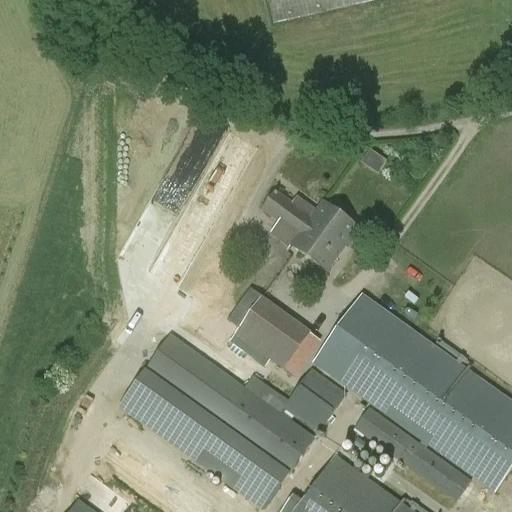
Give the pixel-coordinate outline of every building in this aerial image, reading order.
[(268,0),(274,26),(388,0),(268,0)] [(370,151),(361,163),(376,175),(385,163),(370,151)] [(276,193),(263,212),(299,238),(292,247),(328,273),(359,230),(323,204),(316,213),(297,199),(292,205),(276,193)] [(511,406),(362,298),(314,365),(494,495),(511,469),(511,406)] [(263,299),(230,344),(265,370),(271,363),(284,372),(285,372),(295,380),(321,344),(311,336),(312,334),(263,299)] [(145,372),(118,410),(206,473),(260,511),(263,511),(289,476),(315,441),(290,423),(278,414),(264,403),(245,390),(171,336),(145,372)] [(312,372),(284,410),(320,436),(347,397),(312,372)] [(370,410),(356,430),(457,504),(472,483),(370,410)] [(293,497),(282,511),(412,511),(337,458),(303,504),(293,497)] [(92,511),(78,502),(71,511),(92,511)]
